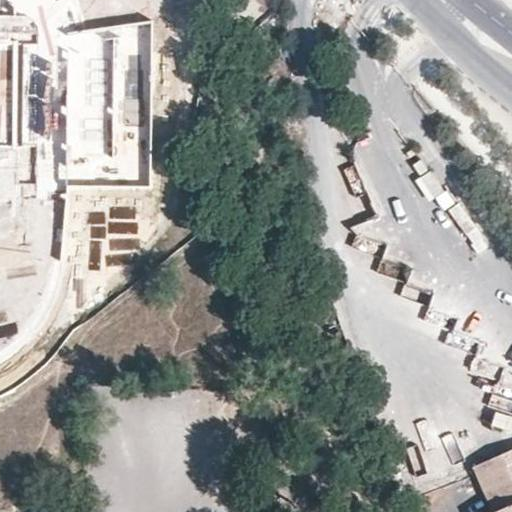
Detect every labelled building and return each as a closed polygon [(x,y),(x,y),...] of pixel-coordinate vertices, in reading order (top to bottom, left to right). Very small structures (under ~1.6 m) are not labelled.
[(56,0),(0,0),(0,16),(15,17),(15,4),(55,1),(56,0)] [(151,186),(152,21),(66,33),(66,185),(151,186)] [(0,267),(15,268),(17,176),(0,175),(0,267)] [(478,347),(472,368),(497,375),(503,355),(478,347)] [(476,471),(494,511),(511,511),(511,454),(475,470),(476,471)]
